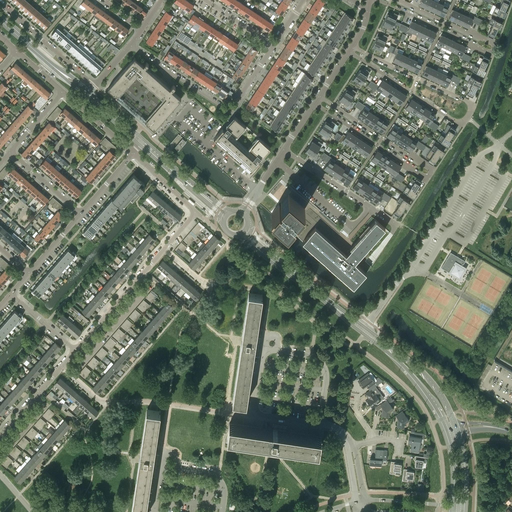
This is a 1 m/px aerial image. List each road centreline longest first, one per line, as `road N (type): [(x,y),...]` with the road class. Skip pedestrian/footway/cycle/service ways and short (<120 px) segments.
road 1 (residential): [(348,53),(462,125),(474,107),(353,47)]
road 2 (residential): [(315,104),(426,177),(432,170),(320,96)]
road 3 (residential): [(375,0),(491,54),(495,43),(398,0)]
road 4 (residential): [(319,423),(253,415),(263,348),(317,357),(326,374),(322,406)]
road 5 (residential): [(139,277),(197,212),(132,154)]
road 6 (tertiary): [(454,421),(418,368),(330,304)]
road 7 (tertiary): [(330,304),(408,371),(447,428)]
road 8 (residential): [(222,511),(215,474),(167,467),(159,473),(154,511)]
road 9 (residential): [(70,355),(80,363),(149,287),(139,277)]
road 10 (residential): [(276,161),(351,228),(370,208)]
road 11 (residential): [(94,85),(0,2)]
